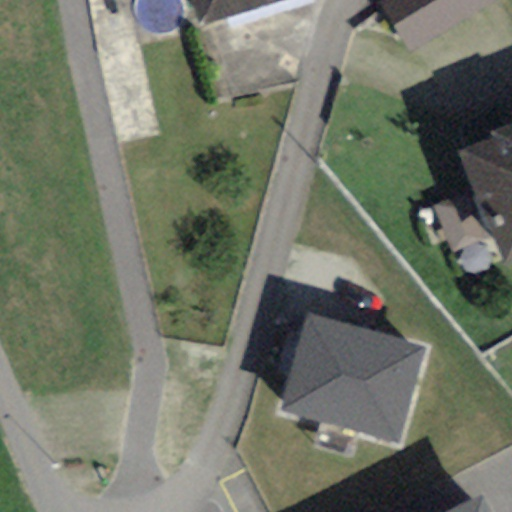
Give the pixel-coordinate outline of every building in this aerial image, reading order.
[(186,0),(196,28),(288,0),(186,0)] [(385,0),(381,2),(410,51),(496,1),(495,0),(385,0)] [(488,140),(458,152),(503,266),(511,262),(511,120),(485,131),(488,140)] [(424,350),(308,317),(281,413),(397,445),(424,350)] [(486,511),(479,498),(452,511),(486,511)]
